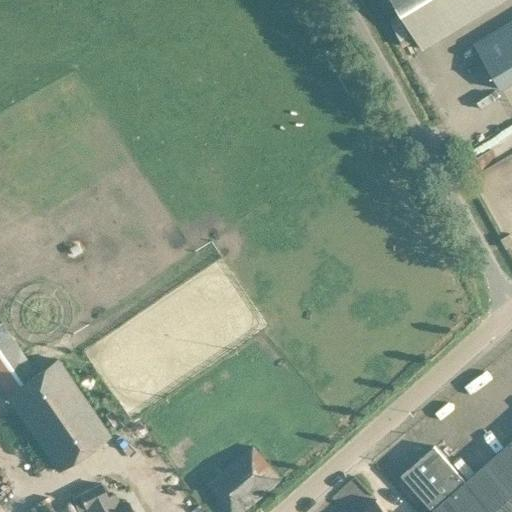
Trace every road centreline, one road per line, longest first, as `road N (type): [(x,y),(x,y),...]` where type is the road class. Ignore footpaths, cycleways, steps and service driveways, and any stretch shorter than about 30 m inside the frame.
road 1 (unclassified): [(511,294),(346,0)]
road 2 (unclassified): [(286,511),(511,311)]
